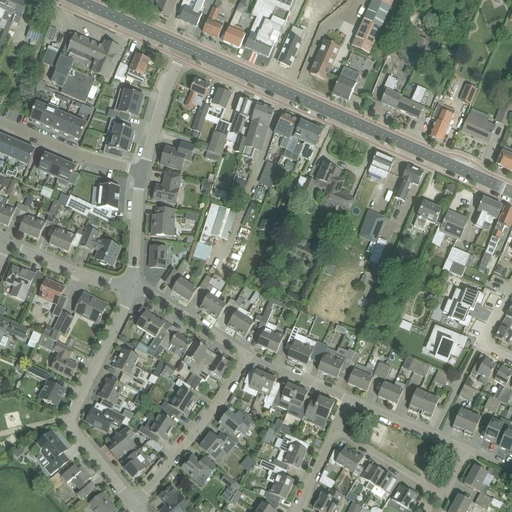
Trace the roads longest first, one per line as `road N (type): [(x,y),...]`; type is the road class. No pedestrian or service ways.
road 1 (secondary): [(511,191),(184,47)]
road 2 (residential): [(133,502),(71,417),(130,286)]
road 3 (residential): [(133,502),(221,400),(245,355)]
road 4 (residential): [(0,121),(141,172)]
road 5 (residential): [(245,355),(130,286)]
road 6 (residential): [(130,286),(8,243)]
road 7 (residential): [(466,449),(348,398)]
road 8 (residential): [(141,172),(180,58)]
